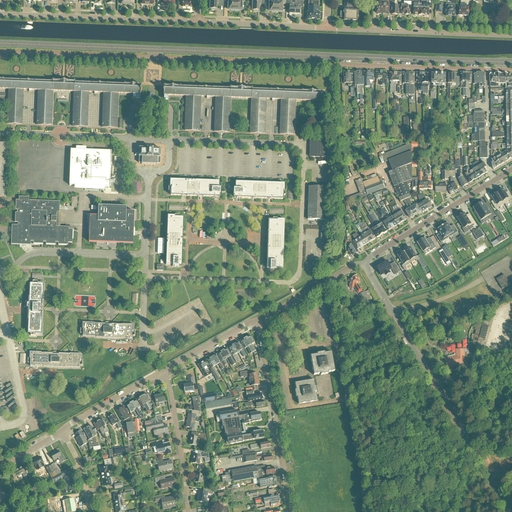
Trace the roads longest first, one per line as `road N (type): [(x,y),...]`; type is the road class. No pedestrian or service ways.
road 1 (secondary): [(487,62),(0,43)]
road 2 (unclassified): [(364,263),(509,511)]
road 3 (unclassified): [(0,15),(198,22)]
road 4 (residential): [(256,320),(291,511)]
road 5 (unclassified): [(511,35),(326,28)]
road 6 (unclassified): [(364,263),(494,180)]
road 7 (residential): [(161,372),(187,511)]
road 8 (unclassified): [(326,28),(198,22)]
road 9 (unclassified): [(364,263),(256,320)]
